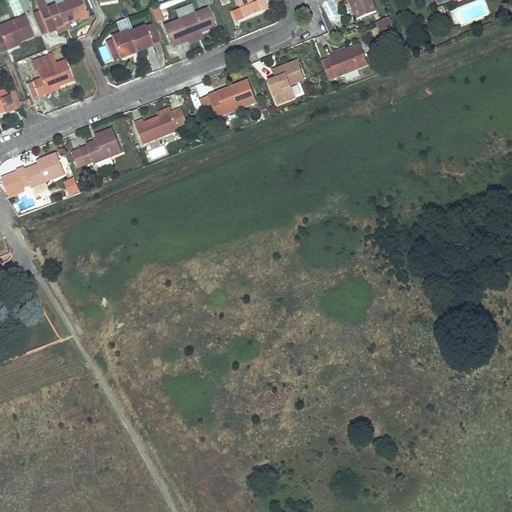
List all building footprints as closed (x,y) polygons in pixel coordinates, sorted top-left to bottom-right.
[(47,9),(44,1),(43,0),(34,0),(44,21),(49,33),(55,30),(57,28),(67,24),(79,18),(80,21),(89,17),(82,0),(68,0),(63,2),(47,9)] [(46,0),(44,1),(47,9),(63,2),(61,0),(46,0)] [(184,0),(174,0),(160,5),(161,9),(184,0)] [(237,0),(241,8),(232,11),(236,22),(267,10),(263,0),(237,0)] [(349,0),(350,1),(348,2),(355,20),(375,12),(370,0),(349,0)] [(177,11),(181,19),(194,14),(191,5),(177,11)] [(159,7),(153,10),(157,22),(164,19),(159,7)] [(194,14),(181,19),(165,25),(174,46),(181,43),(189,40),(188,37),(200,32),(216,26),(209,8),(194,14)] [(439,11),(442,18),(447,15),(445,11),(443,12),(442,9),(439,11)] [(26,16),(0,25),(0,31),(1,35),(0,35),(0,50),(1,52),(8,49),(7,46),(21,41),(34,36),(26,16)] [(389,16),(377,21),(381,30),(392,25),(389,16)] [(117,22),(121,33),(130,29),(131,32),(133,31),(128,18),(117,22)] [(46,34),(49,33),(44,21),(41,22),(46,34)] [(121,33),(113,36),(115,40),(120,54),(137,47),(138,51),(152,45),(152,44),(163,40),(156,23),(145,27),(145,26),(133,31),(131,32),(130,29),(121,33)] [(67,24),(57,28),(55,30),(57,35),(69,30),(67,24)] [(200,32),(188,37),(189,40),(190,43),(203,38),(200,32)] [(108,42),(115,60),(122,57),(120,54),(115,40),(108,42)] [(21,41),(7,46),(8,49),(22,44),(21,41)] [(330,57),(330,59),(322,62),(329,80),(369,65),(369,64),(361,45),(348,50),(336,55),(330,57)] [(137,47),(120,54),(122,57),(138,51),(137,47)] [(39,70),(56,63),(53,55),(36,62),(39,70)] [(39,70),(38,70),(41,78),(28,83),(34,98),(39,96),(48,93),(47,90),(59,86),(73,80),(74,80),(66,59),(56,63),(39,70)] [(299,61),(278,69),(282,77),(278,79),(270,82),(279,105),(297,98),(292,85),(306,79),(299,61)] [(250,81),(201,99),(207,115),(216,112),(220,124),(227,122),(225,115),(258,102),(250,81)] [(7,114),(22,108),(14,86),(0,91),(0,111),(5,109),(6,112),(7,114)] [(171,108),(158,113),(160,116),(167,113),(172,111),(171,108)] [(167,113),(175,133),(189,128),(181,108),(172,111),(167,113)] [(143,120),(135,123),(144,145),(175,133),(167,113),(160,116),(144,122),(143,120)] [(89,146),(73,153),(79,168),(96,161),(97,163),(123,153),(113,129),(96,135),(98,141),(88,144),(89,146)] [(17,172),(1,178),(9,197),(65,174),(56,153),(39,160),(40,163),(24,169),(24,167),(16,170),(17,172)] [(75,180),(65,183),(70,195),(79,192),(75,180)]
